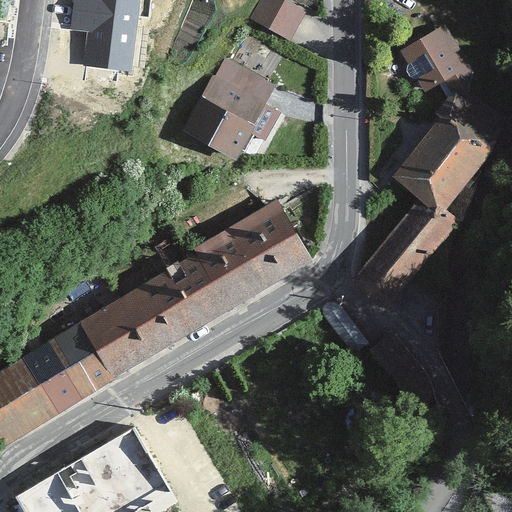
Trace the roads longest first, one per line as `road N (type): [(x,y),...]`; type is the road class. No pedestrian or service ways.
road 1 (residential): [(330,271),(39,451),(0,485)]
road 2 (residential): [(330,271),(407,333),(438,371),(457,415),(463,451),(431,511)]
road 3 (residential): [(349,0),(349,208),(330,271)]
